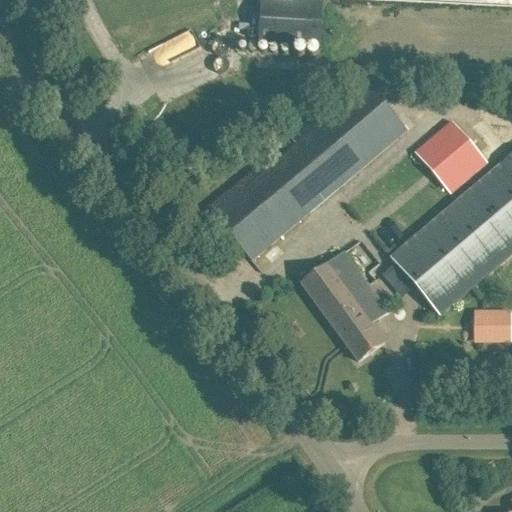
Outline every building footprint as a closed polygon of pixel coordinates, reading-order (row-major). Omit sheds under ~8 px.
[(261,0),(259,45),(320,48),(323,2),(284,0),(261,0)] [(193,29),(154,48),(163,65),(201,47),(193,29)] [(311,118),(282,143),(290,151),(278,160),(274,155),(224,197),(208,210),(251,262),(267,250),(408,132),(368,85),(319,126),(311,118)] [(487,165),(462,135),(431,161),(456,191),(487,165)] [(511,155),(390,258),(439,318),(511,256),(511,155)] [(387,313),(358,273),(344,254),(302,285),(358,363),(384,344),(371,325),(387,313)] [(485,341),(511,341),(511,315),(485,315),(485,341)]
